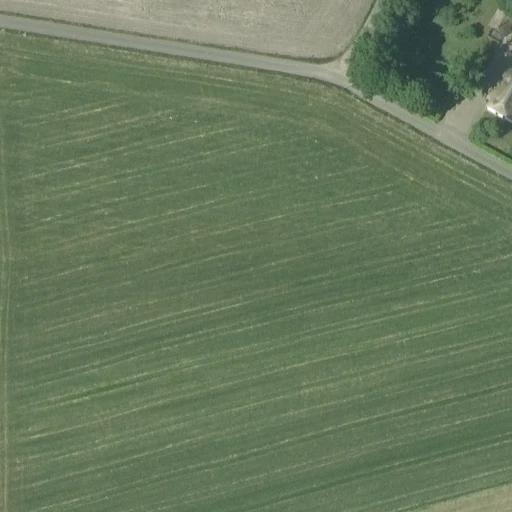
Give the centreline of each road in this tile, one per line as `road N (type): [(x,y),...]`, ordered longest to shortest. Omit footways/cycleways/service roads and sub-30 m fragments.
road 1 (unclassified): [(344,80),(0,24)]
road 2 (unclassified): [(344,80),(511,175)]
